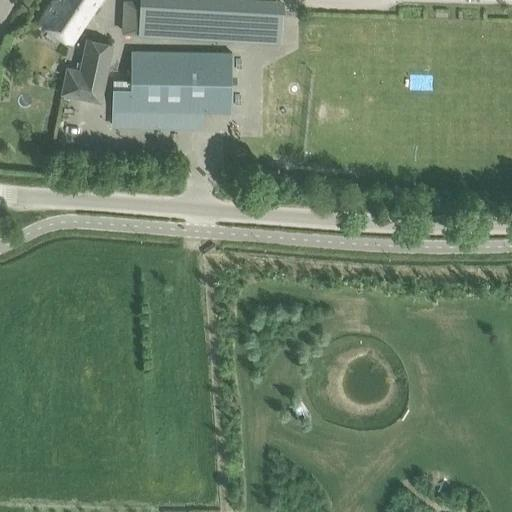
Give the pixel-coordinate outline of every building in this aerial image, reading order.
[(97,0),(50,0),(37,20),(70,41),(97,0)] [(138,25),(137,32),(278,40),(281,8),(261,7),(261,0),(138,0),(139,1),(125,0),(124,24),(138,25)] [(65,65),(60,91),(75,94),(91,97),(94,83),(102,85),(112,42),(87,37),(80,69),(65,65)] [(112,87),(112,109),(230,112),(231,52),(131,50),(130,87),(112,87)] [(406,169),(407,152),(390,151),(389,168),(406,169)]
